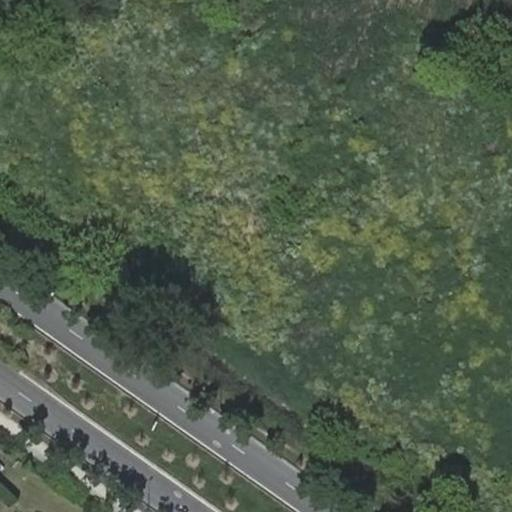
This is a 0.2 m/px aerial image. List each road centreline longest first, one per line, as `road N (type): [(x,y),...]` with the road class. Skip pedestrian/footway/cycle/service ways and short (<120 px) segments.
road 1 (secondary): [(330,511),(0,279)]
road 2 (secondary): [(0,380),(187,511)]
